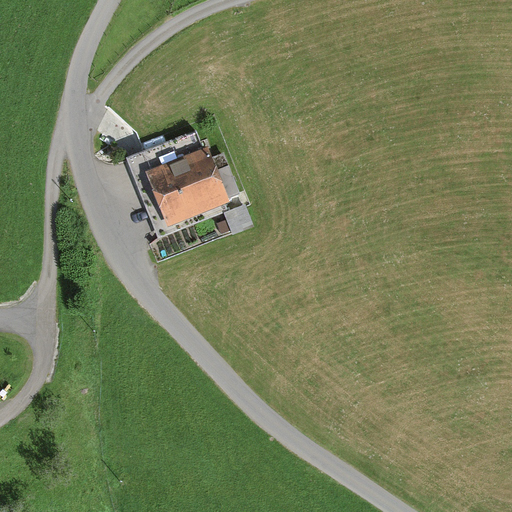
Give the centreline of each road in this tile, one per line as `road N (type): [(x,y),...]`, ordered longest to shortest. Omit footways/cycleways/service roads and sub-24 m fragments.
road 1 (residential): [(393,511),(214,371),(112,244),(87,178),(77,97),(83,57),(109,0)]
road 2 (track): [(0,419),(30,391),(41,365),(55,163),(79,123)]
